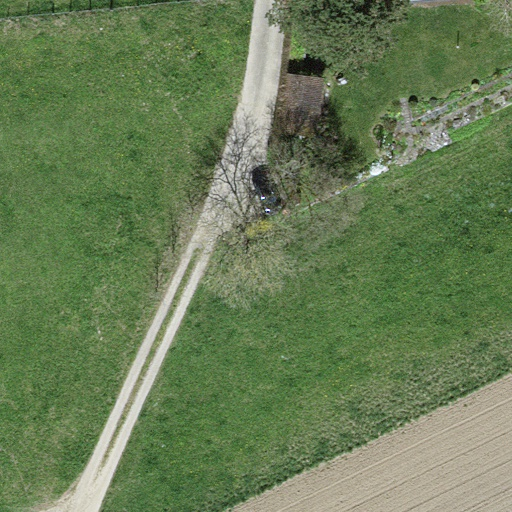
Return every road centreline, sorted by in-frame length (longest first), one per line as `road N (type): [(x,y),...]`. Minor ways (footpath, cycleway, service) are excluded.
road 1 (track): [(226,184),(85,511)]
road 2 (residential): [(269,0),(258,75),(226,184)]
